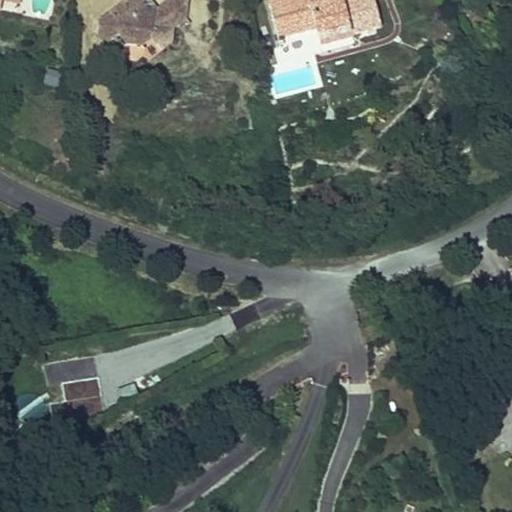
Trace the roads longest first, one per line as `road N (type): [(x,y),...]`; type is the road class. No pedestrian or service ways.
road 1 (residential): [(511,206),(474,231),(406,257),(330,278),(286,277),(202,261),(74,214),(0,176)]
road 2 (unknown): [(329,320),(364,347),(378,377),(342,511)]
